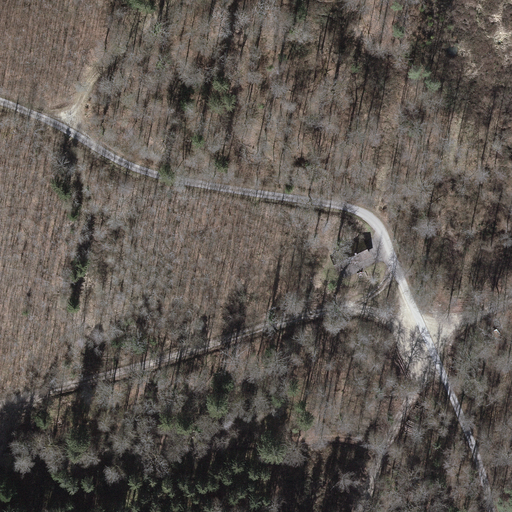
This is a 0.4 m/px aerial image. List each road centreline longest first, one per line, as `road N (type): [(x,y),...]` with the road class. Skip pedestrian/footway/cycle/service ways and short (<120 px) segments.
road 1 (track): [(0,397),(352,303),(398,261)]
road 2 (track): [(169,0),(81,93),(96,148)]
road 3 (track): [(436,344),(366,511)]
